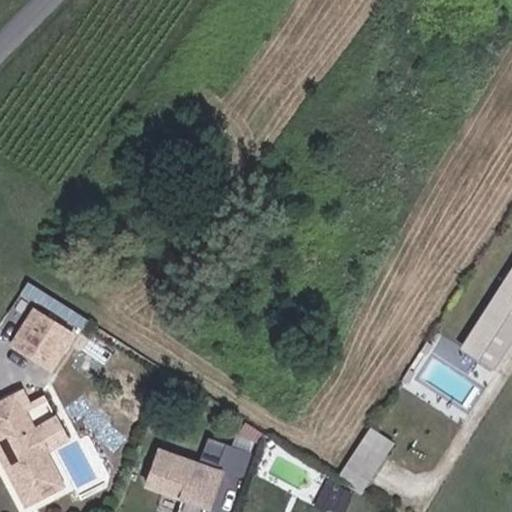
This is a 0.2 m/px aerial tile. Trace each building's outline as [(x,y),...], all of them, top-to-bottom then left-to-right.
[(31,301),(75,329),(81,320),(70,312),(38,291),(31,301)] [(511,297),(471,361),(496,379),(511,354),(511,297)] [(46,373),(70,338),(43,320),(19,354),(46,373)] [(95,329),(81,320),(75,329),(92,341),(98,331),(95,329)] [(70,338),(46,373),(59,381),(82,347),(70,338)] [(423,376),(466,404),(478,387),(435,359),(423,376)] [(0,414),(0,431),(29,417),(21,403),(0,414)] [(37,511),(70,494),(29,417),(0,431),(0,441),(17,474),(12,477),(30,511),(37,511)] [(0,454),(12,477),(17,474),(0,441),(0,454)] [(225,472),(160,448),(146,485),(182,498),(177,511),(203,511),(206,507),(212,509),(225,472)] [(370,451),(351,479),(374,494),(390,470),(376,461),(379,457),(370,451)] [(393,466),(379,457),(376,461),(390,470),(393,466)] [(374,494),(351,479),(343,492),(361,504),(366,507),(374,494)]
